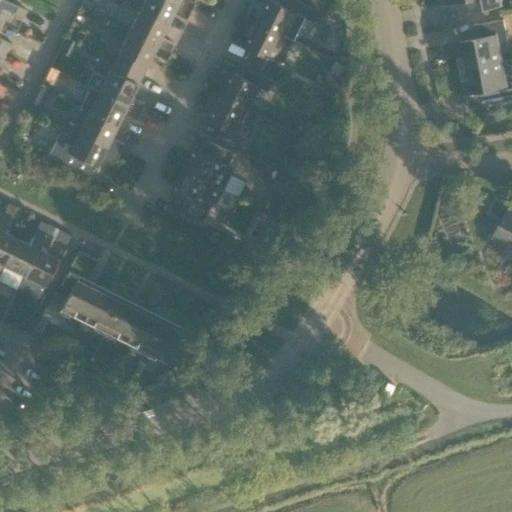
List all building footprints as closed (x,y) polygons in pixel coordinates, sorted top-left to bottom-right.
[(6,0),(0,0),(0,22),(6,10),(21,18),(25,9),(6,0)] [(169,0),(142,0),(138,10),(166,24),(172,12),(185,18),(189,10),(169,0)] [(169,0),(189,10),(194,2),(190,0),(169,0)] [(272,0),(267,0),(257,21),(294,39),(305,17),(314,21),(319,11),(310,6),(298,0),(285,0),(283,5),(272,0)] [(446,0),(448,3),(462,0),(464,12),(501,5),(499,0),(446,0)] [(128,30),(169,51),(173,42),(160,36),(166,24),(138,10),(128,30)] [(460,68),(500,60),(497,45),(508,43),(503,18),(473,24),(476,38),(455,42),(460,68)] [(282,62),(294,39),(257,21),(245,44),(252,47),(247,58),(277,72),(282,62)] [(0,22),(0,47),(5,50),(9,42),(0,37),(0,22)] [(165,59),(169,51),(128,30),(113,60),(141,74),(145,65),(151,52),(165,59)] [(98,90),(139,111),(143,102),(130,96),(136,83),(141,74),(113,60),(104,77),(92,71),(85,86),(87,87),(97,92),(98,90)] [(500,60),(460,68),(465,93),(486,89),(489,103),(511,98),(511,72),(503,74),(500,60)] [(58,70),(49,65),(42,79),(51,84),(58,70)] [(220,95),(248,109),(259,86),(268,90),(273,80),(251,69),(246,79),(232,72),(220,95)] [(330,72),(318,95),(332,102),(344,79),(330,72)] [(48,90),(40,87),(33,104),(41,108),(48,90)] [(97,92),(87,87),(78,106),(88,111),(116,124),(122,112),(135,119),(139,111),(98,90),(97,92)] [(241,123),(248,109),(220,95),(209,118),(223,125),(218,135),(244,149),(250,138),(245,136),(250,127),(241,123)] [(78,131),(119,151),(123,143),(110,136),(116,124),(88,111),(78,131)] [(315,125),(303,119),(297,131),(308,137),(315,125)] [(115,160),(119,151),(78,131),(74,138),(59,130),(47,155),(88,175),(93,165),(95,166),(101,153),(115,160)] [(195,145),(183,168),(224,189),(235,166),(231,164),(237,153),(203,137),(198,147),(195,145)] [(291,163),(282,158),(277,167),(286,172),(291,163)] [(169,203),(181,209),(203,220),(213,201),(217,202),(224,189),(183,168),(172,192),(174,193),(169,203)] [(292,178),(278,171),(271,185),(286,192),(292,178)] [(270,199),(265,209),(275,214),(280,205),(270,199)] [(11,216),(16,206),(8,202),(3,212),(11,216)] [(511,209),(508,207),(491,238),(511,248),(511,209)] [(11,216),(3,212),(0,217),(0,262),(2,264),(16,237),(3,231),(11,216)] [(263,213),(257,223),(267,228),(273,217),(263,213)] [(39,222),(36,228),(44,232),(47,226),(39,222)] [(47,226),(44,232),(52,236),(51,237),(57,240),(61,232),(48,224),(47,226)] [(16,237),(2,264),(23,274),(44,232),(36,228),(28,243),(16,237)] [(23,274),(44,285),(57,258),(44,252),(51,237),(52,236),(44,232),(23,274)] [(82,319),(98,285),(86,279),(97,259),(77,249),(59,285),(68,290),(59,308),(82,319)] [(110,291),(98,285),(82,319),(103,330),(125,286),(116,281),(110,291)] [(125,340),(141,307),(129,301),(135,291),(125,286),(103,330),(125,340)] [(146,351),(168,307),(159,302),(153,313),(141,307),(125,340),(146,351)] [(168,307),(146,351),(168,362),(185,329),(172,322),(178,312),(168,307)]
